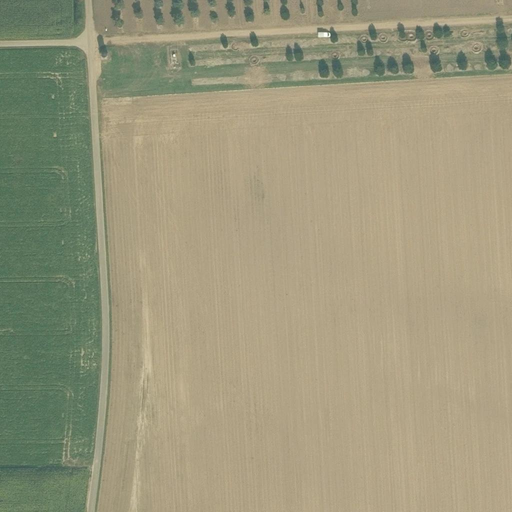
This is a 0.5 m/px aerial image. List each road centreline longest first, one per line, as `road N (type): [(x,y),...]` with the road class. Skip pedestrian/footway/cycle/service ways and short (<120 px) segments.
road 1 (unclassified): [(89,43),(106,315),(90,511)]
road 2 (track): [(89,43),(511,18)]
